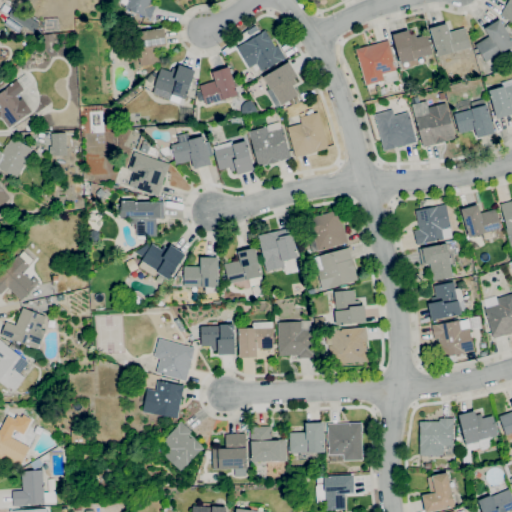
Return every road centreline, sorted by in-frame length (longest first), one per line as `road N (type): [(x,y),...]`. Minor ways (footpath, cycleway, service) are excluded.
road 1 (residential): [(284,0),(314,34),(369,182),(398,323),(392,511)]
road 2 (residential): [(399,386),(224,393)]
road 3 (residential): [(369,182),(213,210)]
road 4 (residential): [(511,162),(457,176),(369,182)]
